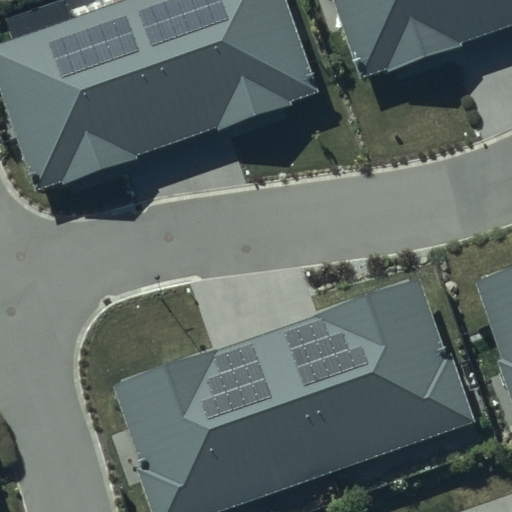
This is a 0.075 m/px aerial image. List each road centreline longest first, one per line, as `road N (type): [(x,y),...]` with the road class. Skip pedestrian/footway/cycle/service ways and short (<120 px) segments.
road 1 (residential): [(511,175),(471,201),(398,227),(6,293)]
road 2 (residential): [(73,511),(6,293)]
